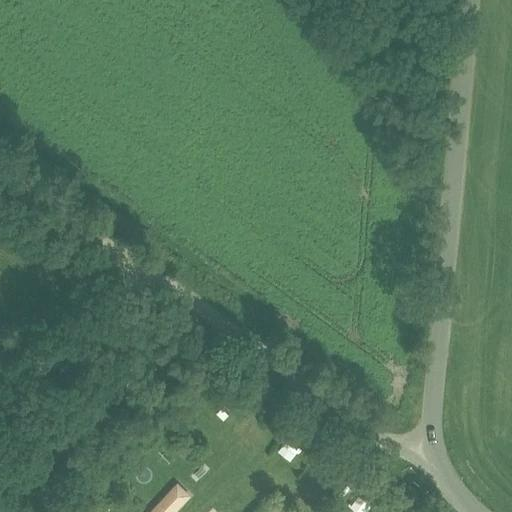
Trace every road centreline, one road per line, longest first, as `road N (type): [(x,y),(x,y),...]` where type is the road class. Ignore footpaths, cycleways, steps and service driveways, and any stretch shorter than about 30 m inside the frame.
road 1 (tertiary): [(428,453),(466,0)]
road 2 (unclassified): [(428,453),(388,445),(148,274)]
road 3 (track): [(148,274),(0,168)]
